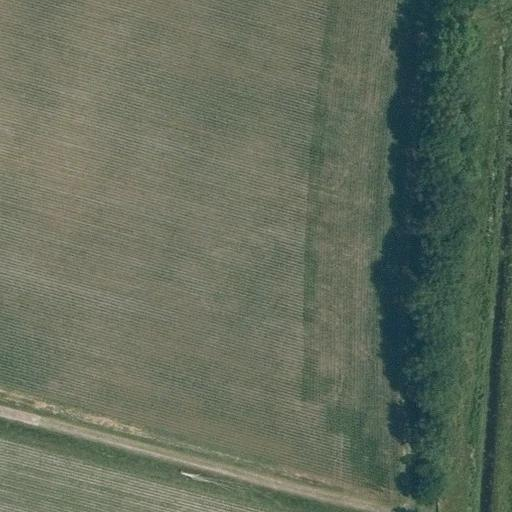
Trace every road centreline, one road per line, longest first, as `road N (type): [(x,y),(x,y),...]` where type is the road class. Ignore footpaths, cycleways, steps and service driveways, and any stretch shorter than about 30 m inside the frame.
road 1 (track): [(453,0),(410,511)]
road 2 (unclassified): [(379,511),(19,418)]
